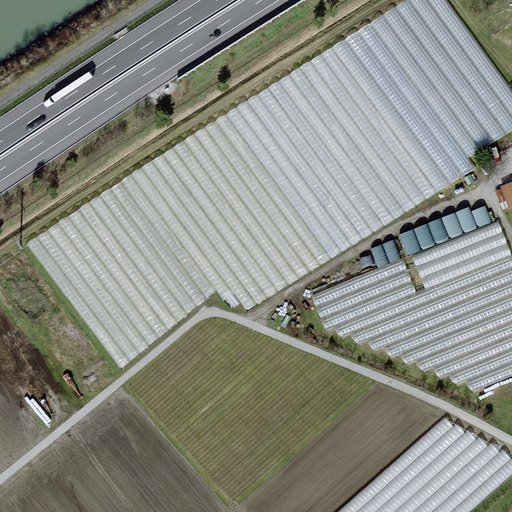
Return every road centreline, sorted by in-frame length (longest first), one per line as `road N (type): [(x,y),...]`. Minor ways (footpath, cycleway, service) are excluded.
road 1 (unclassified): [(511,441),(209,311),(0,478)]
road 2 (track): [(254,325),(390,230),(463,199),(484,197),(511,243)]
road 3 (motorway): [(0,170),(262,0)]
road 4 (motorway): [(216,0),(0,141)]
road 5 (unclassified): [(158,0),(0,103)]
